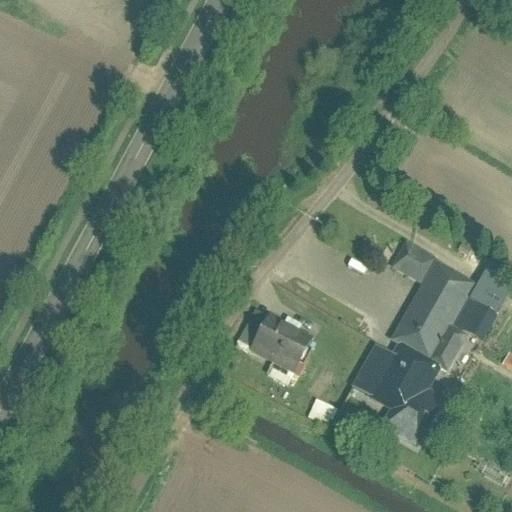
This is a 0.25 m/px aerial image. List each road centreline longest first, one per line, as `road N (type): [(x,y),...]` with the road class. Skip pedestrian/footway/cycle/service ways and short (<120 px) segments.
road 1 (unclassified): [(442,0),(214,303),(102,511)]
road 2 (tertiary): [(0,406),(221,0)]
